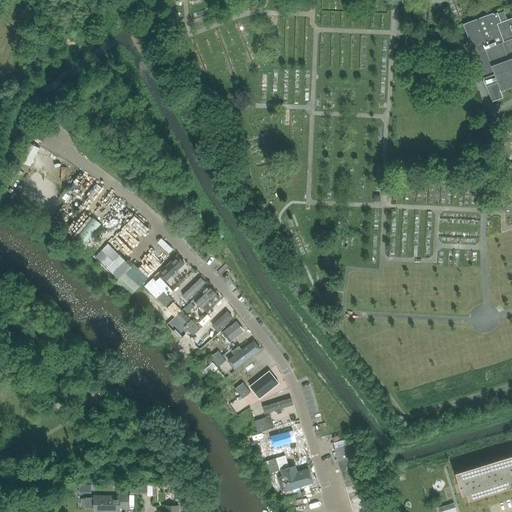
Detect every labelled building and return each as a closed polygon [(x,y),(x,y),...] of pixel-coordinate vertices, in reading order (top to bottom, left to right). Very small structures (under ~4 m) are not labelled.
[(511,17),(501,22),(497,12),(493,14),(493,12),(462,24),(482,77),(483,79),(483,80),(483,81),(483,82),(484,83),(485,85),(486,86),(491,102),(503,98),(500,90),(511,85),(511,17)] [(83,172),(70,192),(75,195),(88,175),(83,172)] [(63,190),(58,199),(63,202),(69,193),(63,190)] [(69,193),(63,202),(68,205),(74,197),(69,193)] [(88,240),(80,249),(96,266),(101,261),(103,262),(112,254),(104,246),(99,251),(88,240)] [(169,261),(174,256),(159,242),(154,247),(169,261)] [(184,257),(159,281),(166,288),(191,264),(184,257)] [(174,296),(181,304),(206,280),(199,272),(174,296)] [(164,290),(156,298),(161,302),(168,295),(164,290)] [(206,292),(187,310),(195,318),(214,301),(206,292)] [(168,295),(161,302),(165,306),(172,299),(168,295)] [(218,304),(198,323),(207,333),(228,314),(218,304)] [(192,319),(184,326),(188,331),(196,324),(192,319)] [(237,322),(221,334),(228,344),(244,332),(237,322)] [(196,324),(188,331),(193,335),(200,328),(196,324)] [(228,360),(236,370),(262,350),(254,340),(228,360)] [(218,351),(210,357),(214,362),(222,356),(218,351)] [(222,356),(214,362),(218,367),(226,360),(222,356)] [(255,361),(238,374),(247,386),(264,373),(255,361)] [(248,387),(257,400),(273,388),(268,381),(274,377),(269,371),(248,387)] [(243,382),(235,389),(239,394),(247,387),(243,382)] [(247,387),(239,394),(242,399),(250,392),(247,387)] [(260,405),(265,416),(293,404),(288,393),(260,405)] [(264,418),(254,421),(256,427),(265,424),(264,418)] [(267,424),(269,430),(281,426),(279,420),(267,424)] [(265,424),(256,427),(258,433),(267,430),(265,424)] [(296,442),(274,448),(277,457),(298,450),(296,442)] [(351,450),(349,445),(349,444),(334,449),(336,455),(351,450)] [(338,461),(353,457),(351,450),(336,455),(338,461)] [(511,454),(455,472),(462,495),(466,494),(468,500),(511,486),(511,454)] [(354,463),(354,462),(353,457),(338,461),(340,467),(354,463)] [(276,458),(266,461),(268,467),(277,464),(276,458)] [(291,467),(304,465),(302,459),(290,462),(291,467)] [(341,473),(356,469),(354,463),(340,467),(341,473)] [(268,467),(270,473),(279,470),(277,464),(268,467)] [(281,474),(284,486),(311,478),(307,465),(281,474)] [(343,479),(358,475),(356,469),(341,473),(343,479)] [(360,481),(358,475),(343,479),(345,485),(360,481)] [(363,492),(360,482),(360,481),(345,485),(349,497),(363,492)] [(349,497),(350,501),(353,511),(369,511),(363,492),(349,497)] [(94,498),(85,498),(85,508),(94,508),(94,511),(119,511),(119,507),(127,507),(127,494),(119,494),(119,496),(94,496),(94,498)]
